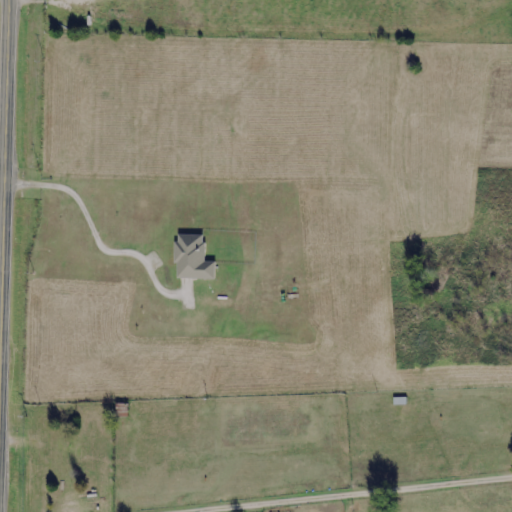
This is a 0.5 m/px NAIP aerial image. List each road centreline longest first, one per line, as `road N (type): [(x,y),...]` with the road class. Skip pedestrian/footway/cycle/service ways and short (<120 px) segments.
road 1 (secondary): [(11,0),(1,511)]
road 2 (residential): [(115,511),(511,470)]
